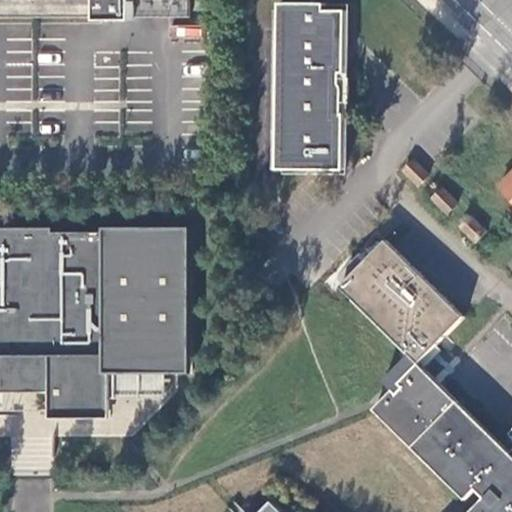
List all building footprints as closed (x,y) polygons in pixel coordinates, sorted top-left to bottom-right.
[(0,0),(0,17),(98,17),(98,20),(135,20),(135,16),(190,16),(190,0),(0,0)] [(306,11),(280,11),(278,170),(346,171),(347,114),(342,114),(342,93),(342,74),(347,74),(347,38),(348,11),(326,11),(326,4),(306,4),(306,11)] [(420,185),(428,177),(430,175),(414,160),(406,169),(420,185)] [(511,196),(511,175),(502,186),(511,196)] [(443,188),(442,190),(434,198),(449,213),(457,205),(458,203),(443,188)] [(472,216),(470,218),(462,226),(477,241),(487,231),(472,216)] [(0,393),(5,394),(5,388),(51,387),(51,419),(111,419),(111,375),(193,374),(192,228),(105,227),(105,232),(55,233),(55,228),(0,227),(0,393)] [(388,243),(344,290),(419,363),(465,317),(388,243)] [(401,397),(395,391),(377,410),(474,511),(511,511),(511,453),(438,381),(419,363),(402,383),(408,389),(401,397)] [(402,383),(395,391),(401,397),(408,389),(402,383)]
